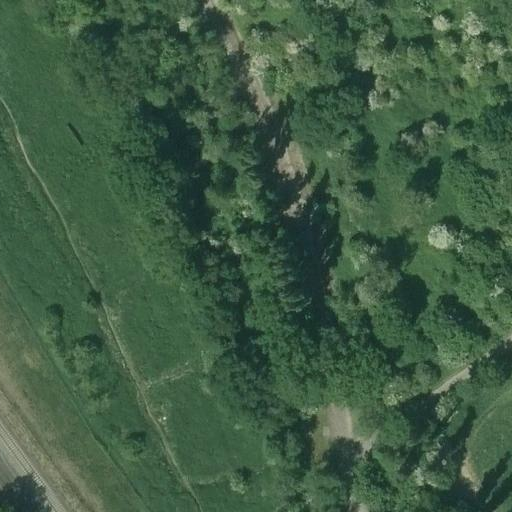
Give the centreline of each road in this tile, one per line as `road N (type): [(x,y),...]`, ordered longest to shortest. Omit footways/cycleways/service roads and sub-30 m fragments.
road 1 (track): [(342,453),(280,199),(200,0)]
road 2 (track): [(342,453),(368,444),(511,339)]
